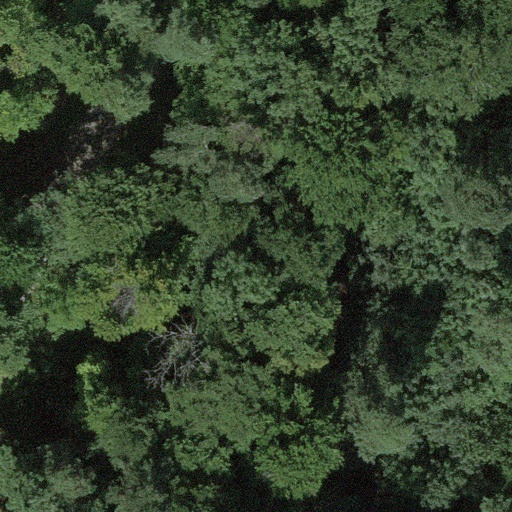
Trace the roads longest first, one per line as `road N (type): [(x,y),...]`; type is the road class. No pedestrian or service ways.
road 1 (track): [(0,436),(227,192),(511,21)]
road 2 (unclassified): [(0,319),(175,0)]
